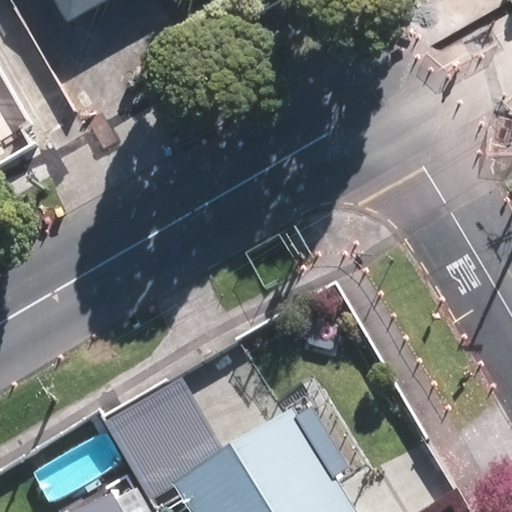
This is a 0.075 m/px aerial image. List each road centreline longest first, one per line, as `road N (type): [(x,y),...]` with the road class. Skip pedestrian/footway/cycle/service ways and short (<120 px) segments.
road 1 (secondary): [(396,117),(0,343)]
road 2 (residential): [(511,317),(396,117)]
road 3 (secondary): [(511,50),(396,117)]
